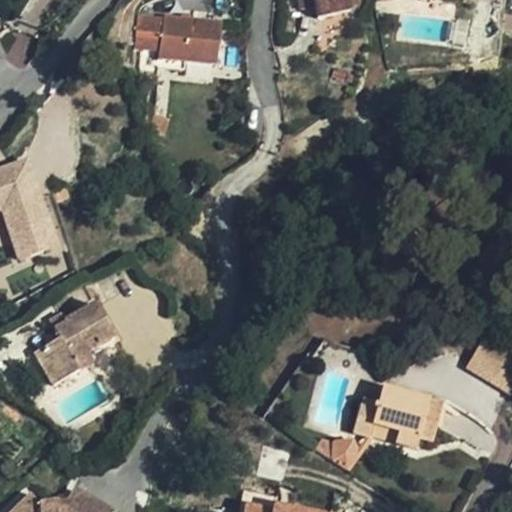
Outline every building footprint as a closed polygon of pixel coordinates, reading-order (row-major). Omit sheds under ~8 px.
[(292,0),(295,15),(310,13),(312,24),(346,20),(342,0),(292,0)] [(476,68),(492,66),(497,25),(475,22),(471,44),(480,46),(476,68)] [(153,65),(180,69),(210,73),(216,31),(158,23),(157,29),(153,60),(153,65)] [(153,60),(157,29),(134,26),(130,57),(153,60)] [(466,68),(476,68),(480,46),(471,44),(468,44),(465,68),(466,68)] [(179,77),(180,69),(153,65),(152,73),(179,77)] [(145,138),(158,142),(163,124),(150,120),(145,138)] [(156,152),(158,142),(145,138),(149,151),(156,152)] [(31,156),(0,164),(0,210),(2,210),(16,261),(58,249),(31,156)] [(52,386),(77,372),(70,361),(88,350),(111,337),(93,306),(53,329),(57,338),(33,352),(52,386)] [(511,394),(511,362),(482,344),(466,370),(511,396),(511,394)] [(70,361),(77,372),(95,361),(88,350),(70,361)] [(353,434),(369,438),(372,427),(396,433),(393,445),(416,451),(419,438),(432,442),(441,406),(381,390),(376,406),(361,402),(353,434)] [(372,427),(369,438),(393,445),(396,433),(372,427)] [(321,453),(355,475),(368,453),(355,445),(326,444),(321,453)] [(36,487),(8,511),(95,511),(74,490),(65,498),(45,496),(36,487)] [(312,511),(246,499),(243,511),(312,511)]
